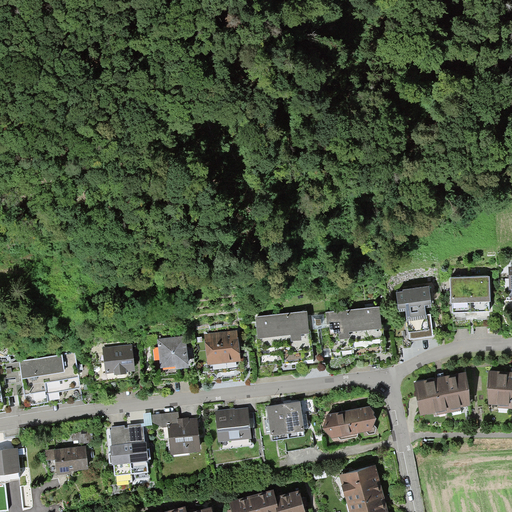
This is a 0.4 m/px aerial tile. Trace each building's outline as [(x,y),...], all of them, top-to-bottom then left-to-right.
[(474,315),(488,315),(487,276),(450,276),(451,316),(467,315),(468,315),(474,315)] [(430,336),(433,335),(429,302),(432,302),(430,286),(396,291),(398,306),(404,306),(408,338),(430,336)] [(323,356),(330,355),(384,349),(379,306),(325,312),(306,314),(305,312),(253,318),(258,364),(310,358),(323,356)] [(206,365),(238,362),(237,347),(236,330),(203,333),(206,365)] [(175,368),(187,367),(184,336),(157,339),(160,372),(171,371),(175,371),(175,368)] [(105,375),(134,371),(132,352),(131,344),(102,348),(105,375)] [(0,407),(4,407),(0,387),(12,384),(12,385),(22,383),(26,405),(83,395),(75,351),(19,361),(0,364),(0,407)] [(488,402),(511,403),(511,370),(490,369),(488,402)] [(422,413),(472,404),(465,371),(439,376),(415,381),(422,413)] [(272,438),(306,434),(301,402),(289,404),(279,405),(268,407),(272,438)] [(331,435),(375,426),(371,404),(355,407),(333,412),(326,413),(331,435)] [(220,448),(252,445),(249,408),(227,410),(217,411),(220,448)] [(171,453),(201,449),(197,415),(184,417),(181,417),(180,410),(152,413),(154,425),(167,424),(171,453)] [(113,461),(149,457),(147,444),(145,422),(109,426),(112,447),(113,461)] [(52,470),(89,466),(87,443),(70,445),(50,447),(52,470)] [(0,472),(22,470),(19,446),(2,448),(0,448),(0,472)] [(150,477),(150,461),(133,462),(134,477),(150,477)] [(349,511),(389,511),(386,499),(376,464),(339,474),(349,511)] [(279,511),(275,495),(273,488),(261,491),(249,495),(230,500),(233,511),(279,511)] [(306,511),(300,488),(281,493),(275,495),(279,511),(306,511)]
